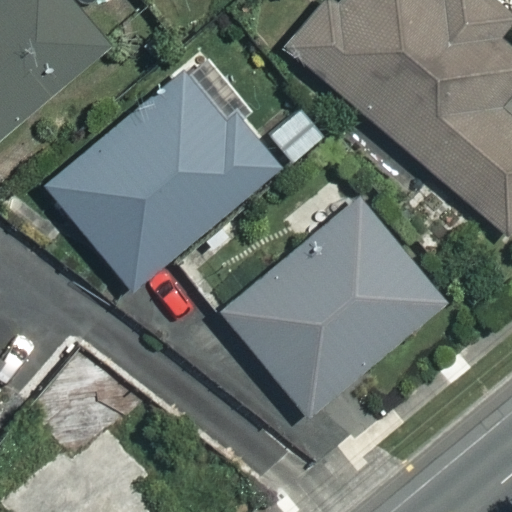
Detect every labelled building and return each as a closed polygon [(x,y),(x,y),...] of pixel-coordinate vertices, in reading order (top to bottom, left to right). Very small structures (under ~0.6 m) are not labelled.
[(0,149),(119,48),(78,0),(5,0),(0,5),(0,149)] [(511,49),(454,0),(352,0),(340,15),(330,6),(294,49),(511,234),(511,232),(511,49)] [(286,171),(203,67),(53,188),(136,291),(286,171)] [(442,292),(366,200),(229,314),(306,406),(442,292)] [(62,366),(33,347),(0,396),(0,401),(26,419),(62,366)] [(156,511),(162,508),(143,486),(160,471),(117,422),(74,459),(64,447),(0,502),(0,511),(156,511)]
